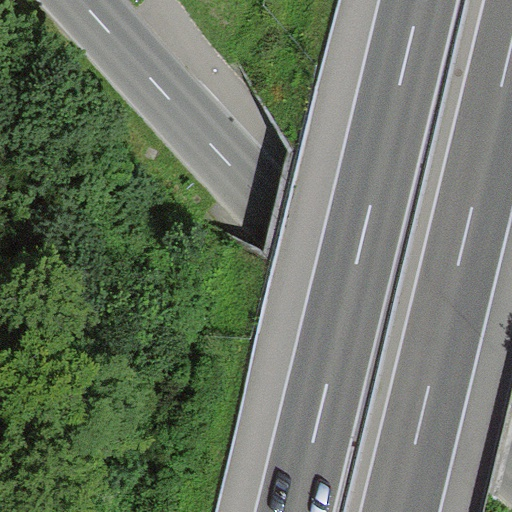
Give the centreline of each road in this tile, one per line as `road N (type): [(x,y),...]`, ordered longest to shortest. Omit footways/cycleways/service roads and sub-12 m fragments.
road 1 (secondary): [(81,0),(508,455)]
road 2 (motorway): [(421,0),(297,511)]
road 3 (motorway): [(399,511),(511,46)]
